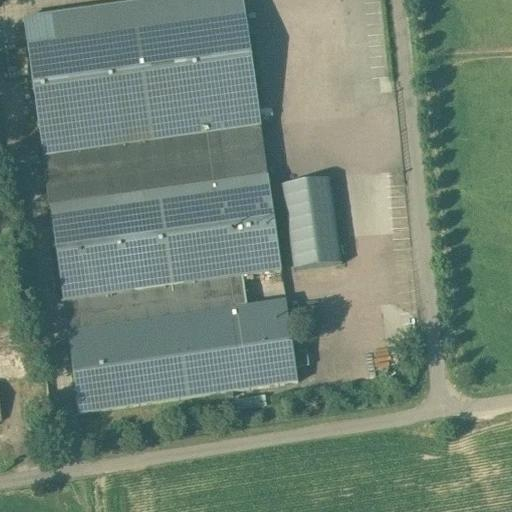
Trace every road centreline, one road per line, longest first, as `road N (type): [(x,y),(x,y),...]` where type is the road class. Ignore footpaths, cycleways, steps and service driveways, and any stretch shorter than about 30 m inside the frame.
road 1 (residential): [(0,482),(440,413)]
road 2 (unclassified): [(440,413),(397,0)]
